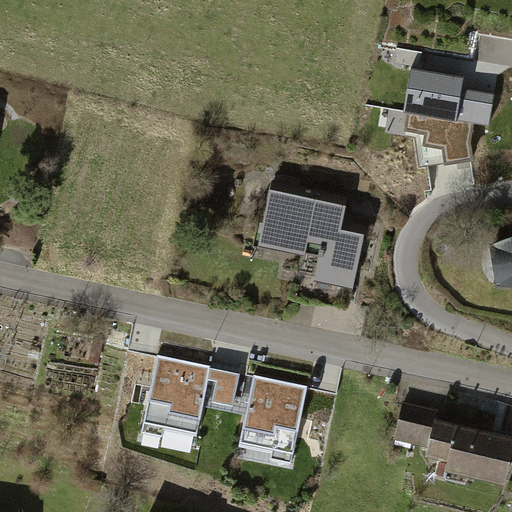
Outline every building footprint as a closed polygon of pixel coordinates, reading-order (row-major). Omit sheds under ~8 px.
[(511,2),(496,0),(491,29),(511,31),(511,2)] [(464,76),(411,67),(404,111),(409,112),(457,121),(473,123),(489,125),(495,93),(463,87),(464,76)] [(457,121),(409,112),(406,137),(415,138),(419,167),(472,159),(470,141),(473,123),(457,121)] [(343,206),(270,191),(259,247),(325,261),(320,285),(353,292),(365,236),(338,230),(343,206)] [(511,243),(492,246),(498,251),(502,276),(497,282),(511,285),(511,243)] [(211,365),(157,354),(141,432),(163,436),(164,429),(197,435),(209,378),(216,380),(212,400),(233,405),(240,372),(211,366),(211,365)] [(308,385),(254,374),(239,444),(272,451),(270,459),(291,463),(308,385)] [(438,413),(403,404),(396,434),(430,443),(428,452),(451,457),(449,465),(504,479),(511,446),(511,438),(436,420),(438,413)]
